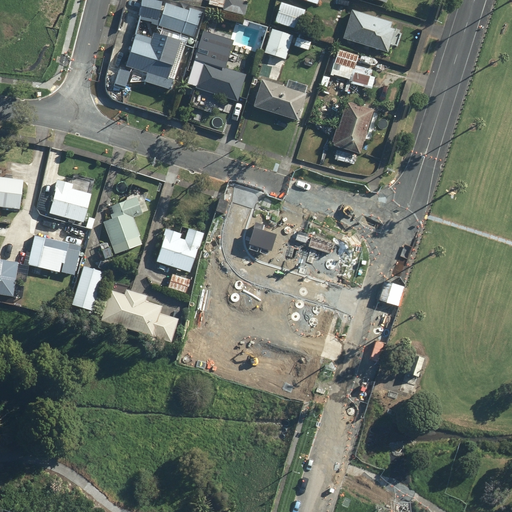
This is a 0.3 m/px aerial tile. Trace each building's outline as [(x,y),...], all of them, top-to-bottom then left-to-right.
[(3,0),(3,2),(44,13),(47,0),(3,0)] [(233,0),(208,0),(207,7),(222,10),(221,13),(244,17),(247,2),(233,0)] [(317,0),(288,0),(315,8),(317,0)] [(295,31),(302,10),(279,3),(272,24),(295,31)] [(187,14),(165,6),(157,29),(185,39),(191,41),(200,15),(188,11),(187,14)] [(339,42),(386,56),(393,30),(388,29),(389,25),(348,13),(339,42)] [(261,31),(243,25),(237,45),(255,50),(261,31)] [(134,38),(122,73),(128,75),(144,80),(143,84),(166,93),(185,39),(157,29),(154,28),(150,40),(135,35),(134,38)] [(284,62),(291,38),(269,31),(261,55),(284,62)] [(0,65),(7,66),(10,36),(0,34),(0,65)] [(245,76),(198,63),(190,92),(237,105),(245,76)] [(353,69),(330,64),(327,75),(350,80),(353,69)] [(302,95),(258,80),(249,109),(292,123),(302,95)] [(357,158),(369,114),(339,106),(327,149),(357,158)] [(0,176),(0,204),(21,208),(25,180),(0,176)] [(60,177),(50,211),(86,222),(96,188),(60,177)] [(103,219),(112,246),(144,236),(138,216),(152,211),(146,193),(110,205),(114,216),(103,219)] [(214,200),(210,213),(223,217),(227,204),(214,200)] [(73,219),(55,217),(53,237),(71,240),(73,219)] [(35,223),(27,221),(18,259),(27,261),(35,223)] [(189,236),(167,228),(157,260),(191,272),(205,231),(192,227),(189,236)] [(63,240),(36,234),(30,264),(62,270),(66,250),(61,249),(63,240)] [(0,293),(16,295),(20,262),(18,261),(0,259),(0,293)] [(94,309),(106,271),(86,265),(74,303),(94,309)] [(193,278),(159,267),(153,286),(187,297),(193,278)] [(107,320),(174,341),(181,318),(163,312),(165,306),(149,301),(151,296),(127,288),(125,294),(116,291),(107,320)] [(427,362),(408,355),(401,376),(420,383),(427,362)]
